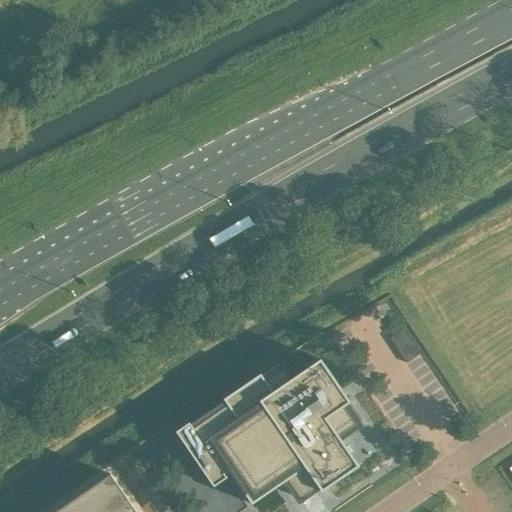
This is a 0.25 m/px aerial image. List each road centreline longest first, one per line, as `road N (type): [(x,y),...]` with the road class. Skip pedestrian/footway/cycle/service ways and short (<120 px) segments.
road 1 (trunk): [(0,377),(511,69)]
road 2 (trunk): [(511,19),(0,302)]
road 3 (unclassified): [(511,430),(393,511)]
